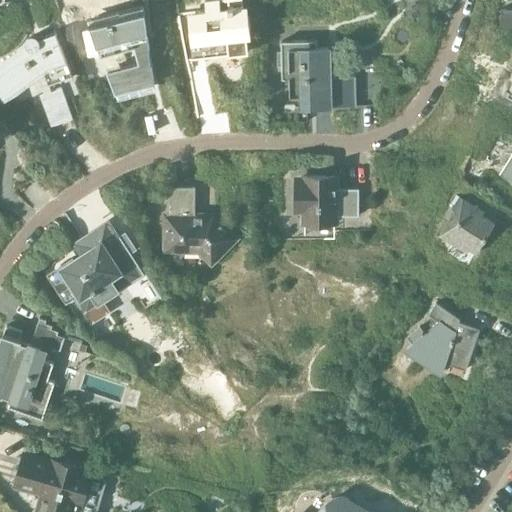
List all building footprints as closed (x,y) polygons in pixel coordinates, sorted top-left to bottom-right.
[(175,4),(185,59),(247,53),(244,27),(247,26),(249,23),(249,19),(246,17),(243,16),(240,0),(213,0),(204,1),(205,10),(178,13),(176,4),(175,4)] [(100,56),(134,47),(138,64),(107,72),(117,99),(154,89),(143,4),(86,18),(100,56)] [(499,27),(511,27),(511,10),(500,10),(499,27)] [(55,33),(38,40),(37,38),(35,36),(32,35),(30,35),(27,36),(25,38),(24,40),(24,43),(24,45),(0,62),(0,99),(0,100),(41,71),(46,86),(71,77),(55,33)] [(305,98),(305,107),(354,106),(353,77),(324,78),(324,66),(329,66),(328,49),(316,49),(316,41),(280,42),(280,80),(288,80),(288,98),(305,98)] [(86,47),(74,52),(79,63),(91,59),(86,47)] [(61,88),(38,97),(48,121),(70,113),(61,88)] [(511,140),(510,143),(511,143),(511,154),(499,176),(511,184),(511,140)] [(331,176),(331,177),(332,177),(332,179),(324,179),(324,176),(303,176),(303,180),(294,180),(294,205),(303,205),(303,224),(333,224),(333,216),(357,216),(357,189),(333,189),(333,176),(331,176)] [(193,188),(166,188),(166,249),(169,249),(172,252),(181,252),(184,249),(199,249),(211,262),(215,257),(222,255),(226,250),(228,243),(233,238),(212,217),(193,217),(193,188)] [(493,224),(481,216),(484,211),(462,198),(438,236),(466,254),(469,250),(476,253),(493,224)] [(61,269),(58,270),(76,298),(90,320),(105,311),(98,300),(138,274),(127,256),(116,239),(105,222),(74,242),(82,255),(61,269)] [(116,239),(127,256),(135,251),(124,234),(116,239)] [(407,337),(412,343),(403,350),(441,376),(445,364),(465,370),(479,329),(458,322),(459,319),(435,303),(427,315),(437,321),(424,332),(419,326),(407,337)] [(32,336),(40,338),(39,342),(59,349),(63,336),(57,334),(58,331),(50,329),(52,325),(44,322),(45,319),(38,317),(32,336)] [(40,348),(18,341),(21,331),(6,326),(3,336),(0,335),(0,396),(9,399),(7,407),(41,419),(54,382),(47,380),(53,363),(46,361),(37,357),(39,350),(40,348)] [(80,343),(78,349),(84,351),(86,345),(80,343)] [(39,350),(37,357),(46,361),(49,353),(39,350)] [(52,464),(22,455),(13,484),(43,493),(39,506),(42,507),(40,511),(95,511),(105,479),(81,472),(82,468),(53,459),(52,464)] [(367,511),(348,500),(347,499),(345,498),(343,498),(340,498),(338,498),(337,498),(335,498),(334,499),(332,500),(329,501),(328,502),(318,511),(367,511)]
